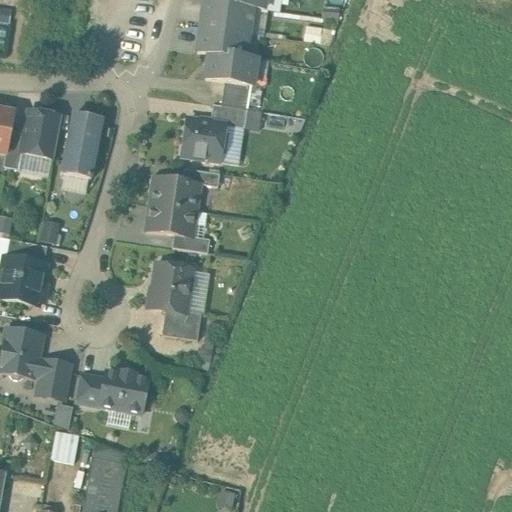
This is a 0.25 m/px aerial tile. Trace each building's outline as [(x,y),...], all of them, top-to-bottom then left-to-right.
[(264,0),(216,0),(216,4),(251,10),(263,12),(264,0)] [(251,10),(216,4),(204,2),(200,29),(248,35),(251,10)] [(322,31),(305,28),(303,43),(320,45),(322,31)] [(248,35),(200,29),(196,55),(208,57),(208,56),(244,61),(244,60),(248,35)] [(244,61),(208,56),(208,57),(204,82),(224,85),(250,88),(252,89),(256,62),(244,60),(244,61)] [(250,88),(224,85),(221,108),(246,112),(250,88)] [(221,108),(212,107),(210,123),(212,123),(211,125),(224,127),(224,128),(244,131),(244,130),(246,112),(221,108)] [(260,114),(246,112),(244,130),(258,132),(260,114)] [(14,116),(0,113),(0,155),(5,157),(10,133),(14,116)] [(59,120),(28,114),(24,136),(20,155),(21,155),(51,161),(59,120)] [(102,122),(72,116),(61,176),(90,182),(102,122)] [(210,123),(198,121),(198,123),(187,121),(181,159),(219,164),(224,128),(224,127),(211,125),(212,123),(210,123)] [(24,136),(10,133),(5,157),(3,169),(18,172),(21,155),(20,155),(24,136)] [(219,177),(184,171),(182,183),(201,186),(201,187),(217,190),(219,177)] [(182,183),(151,179),(147,207),(149,208),(149,207),(194,214),(197,215),(201,187),(201,186),(182,183)] [(194,214),(149,207),(149,208),(145,234),(173,238),(191,240),(194,214)] [(57,232),(43,229),(40,243),(54,246),(57,232)] [(209,242),(191,239),(191,240),(173,238),(171,251),(207,256),(209,242)] [(46,249),(9,242),(6,261),(43,268),(46,249)] [(6,261),(4,261),(2,275),(0,274),(0,300),(36,308),(37,305),(40,306),(45,302),(47,291),(43,286),(40,285),(44,268),(43,268),(6,261)] [(191,272),(156,267),(149,311),(165,314),(184,317),(185,314),(191,272)] [(201,316),(185,314),(184,317),(165,314),(161,338),(196,344),(201,316)] [(41,338),(6,332),(4,347),(0,349),(0,375),(8,377),(12,382),(17,383),(23,380),(33,382),(33,379),(41,381),(37,399),(61,403),(68,368),(44,363),(44,364),(36,363),(41,338)] [(134,378),(119,375),(118,377),(106,374),(104,382),(99,410),(140,417),(147,382),(134,380),(134,378)] [(104,382),(79,377),(73,405),(99,410),(104,382)] [(72,410),(56,407),(52,426),(68,432),(72,410)] [(77,437),(54,434),(50,455),(73,459),(77,437)] [(124,458),(95,447),(92,461),(82,511),(116,511),(125,467),(123,467),(124,458)]
